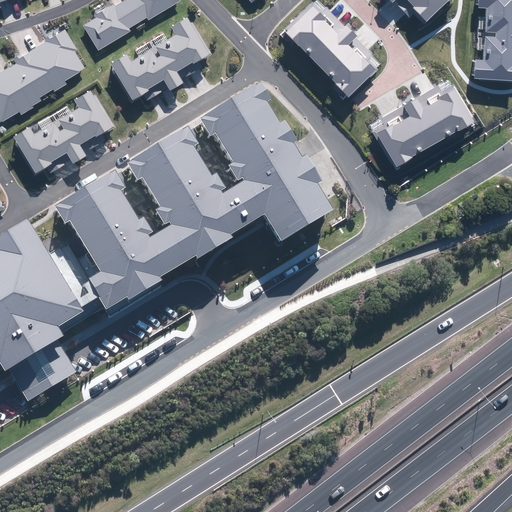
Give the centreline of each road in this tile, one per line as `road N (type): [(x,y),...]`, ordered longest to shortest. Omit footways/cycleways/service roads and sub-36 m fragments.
road 1 (motorway): [(156,511),(511,285)]
road 2 (residential): [(20,211),(266,65)]
road 3 (motorway): [(304,511),(511,352)]
road 4 (residential): [(391,224),(353,162),(266,65)]
road 5 (motorway): [(511,402),(363,511)]
